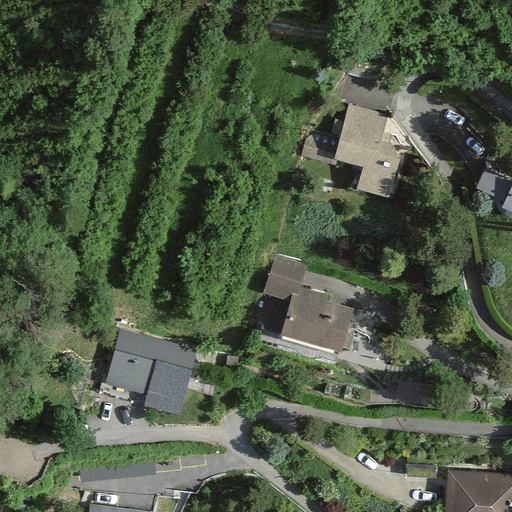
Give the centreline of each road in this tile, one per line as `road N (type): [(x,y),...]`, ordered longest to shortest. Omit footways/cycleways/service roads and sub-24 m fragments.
road 1 (residential): [(511,111),(460,73),(427,74),(406,88),(415,130),(457,185),(479,309),(511,343)]
road 2 (residential): [(511,425),(245,417),(240,438),(254,458),(321,511)]
